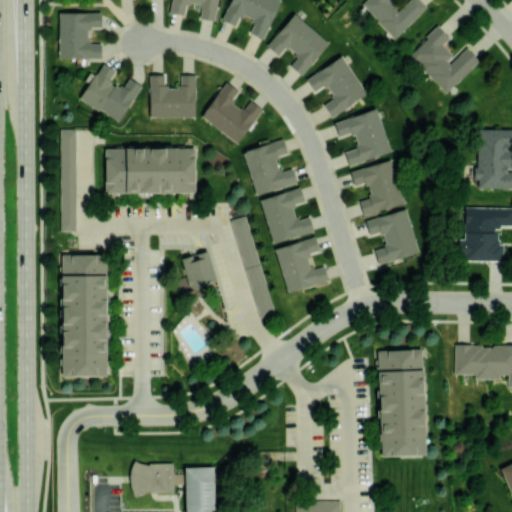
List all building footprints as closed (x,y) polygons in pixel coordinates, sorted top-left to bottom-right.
[(217,0),(170,0),(169,12),(183,14),(186,2),(200,5),(198,17),(214,20),(217,0)] [(229,0),(221,19),(236,25),(240,15),(254,20),(249,32),(263,38),(279,0),(229,0)] [(395,38),(426,6),(420,0),(406,0),(397,9),(389,1),(389,0),(365,0),(361,5),(395,38)] [(58,57),(101,58),(101,42),(88,42),(88,27),(100,27),(101,12),(59,11),(58,57)] [(328,42),(292,12),(266,45),(278,54),(285,46),(297,55),(289,65),(301,75),(328,42)] [(445,93),(478,60),(465,46),(454,56),(442,44),(449,37),(437,25),(408,55),(445,93)] [(305,77),(313,91),(324,85),(332,98),(323,104),(330,116),(366,95),(342,55),(305,77)] [(118,121),(140,85),(128,77),(121,88),(110,81),(116,71),(101,62),(79,98),(118,121)] [(195,74),(179,74),(179,86),(164,85),(164,74),(148,74),(148,116),(194,116),(195,74)] [(261,108),(249,100),(243,110),(230,101),(238,89),(224,81),(200,117),(238,142),(261,108)] [(390,151),(376,108),(333,121),(338,136),(352,132),(357,147),(344,151),(348,164),(390,151)] [(75,128),(58,128),(59,230),(76,230),(75,128)] [(511,128),(477,128),(476,179),(478,179),(478,187),(511,187),(511,128)] [(296,182),(292,167),(280,170),(276,156),(286,153),(283,139),(242,149),(254,194),(296,182)] [(194,191),(194,146),(103,148),(104,193),(194,191)] [(349,169),(353,185),(365,182),(369,197),(358,200),(362,214),(402,203),(391,159),(349,169)] [(259,198),(271,242),(313,231),(309,216),(297,219),(293,204),(303,201),(299,187),(259,198)] [(511,206),(461,206),(461,259),(502,260),(503,242),(496,242),(497,226),(511,225),(511,206)] [(378,264),(418,251),(405,207),(364,220),(369,234),(380,231),(384,245),(373,248),(378,264)] [(230,219),(258,317),(273,313),(246,215),(230,219)] [(286,291),(327,280),(323,265),(311,268),(307,253),(318,250),(315,236),(274,247),(286,291)] [(215,281),(209,251),(180,256),(186,287),(215,281)] [(106,375),(105,254),(60,254),(61,376),(106,375)] [(511,386),(511,344),(454,344),(453,373),(474,373),(474,377),(507,377),(507,386),(511,386)] [(424,455),(421,348),(376,350),(379,456),(424,455)] [(173,492),(173,461),(130,462),(130,492),(173,492)] [(511,461),(500,466),(511,496),(511,461)] [(185,511),(213,511),(212,466),(184,467),(185,511)] [(339,511),(339,501),(294,502),(294,511),(339,511)]
